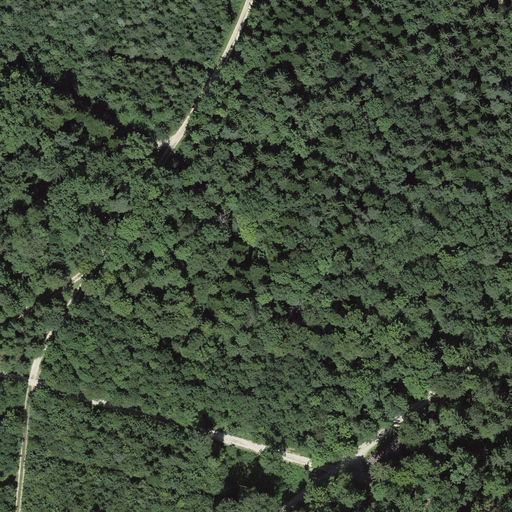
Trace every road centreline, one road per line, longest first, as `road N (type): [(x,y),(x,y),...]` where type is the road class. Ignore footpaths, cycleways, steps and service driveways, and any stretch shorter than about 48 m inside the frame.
road 1 (track): [(249,0),(224,62),(37,365),(18,511)]
road 2 (track): [(0,373),(481,511)]
road 3 (track): [(284,511),(511,332)]
road 4 (track): [(0,63),(169,150)]
road 5 (track): [(102,262),(0,325)]
